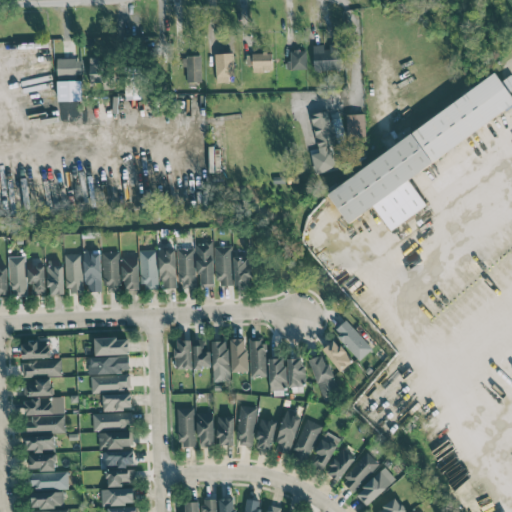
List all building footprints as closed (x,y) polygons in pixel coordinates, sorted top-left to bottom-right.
[(314,45),(313,70),(340,71),(341,44),(329,44),(329,46),(314,45)] [(286,70),(307,69),(306,50),(291,50),(291,60),(286,60),(286,70)] [(271,71),(270,52),(252,53),(252,71),(271,71)] [(216,81),(235,80),(233,53),(215,54),(216,81)] [(201,55),(186,56),(186,82),(202,82),(201,55)] [(89,82),(102,83),(102,58),(90,57),(89,82)] [(57,59),(57,75),(81,74),(80,59),(57,59)] [(326,189),(348,223),(375,206),(390,230),(427,206),(407,176),(511,107),(511,97),(498,76),(326,189)] [(81,81),(57,81),(58,101),(81,101),(81,81)] [(140,84),(126,85),(126,99),(140,99),(140,84)] [(335,170),(330,144),(345,142),(341,118),(330,120),(328,111),(311,114),(318,153),(311,155),(314,174),(335,170)] [(365,136),(364,114),(347,114),(347,136),(365,136)] [(214,284),(213,244),(195,244),(196,274),(200,274),(201,284),(214,284)] [(164,289),(176,288),(175,246),(158,247),(159,281),(163,281),(164,289)] [(233,285),(232,246),(215,246),(216,285),(233,285)] [(178,248),(179,288),(195,288),(194,248),(178,248)] [(100,250),(84,250),(85,292),(101,292),(100,250)] [(157,288),(157,250),(140,250),(141,289),(157,288)] [(105,291),(121,291),(119,252),(103,252),(105,291)] [(82,253),(65,254),(66,293),(83,293),(82,253)] [(26,295),(26,256),(9,256),(9,296),(26,295)] [(123,290),(139,289),(138,256),(122,257),(123,290)] [(234,257),(234,285),(251,285),(250,256),(234,257)] [(48,294),(64,294),(63,262),(48,262),(48,294)] [(28,266),(29,296),(45,295),(44,265),(28,266)] [(0,294),(8,294),(7,268),(0,268),(0,294)] [(334,330),(358,361),(371,350),(347,319),(334,330)] [(266,337),(249,338),(250,377),(267,377),(266,337)] [(95,355),(129,354),(128,338),(95,339),(95,355)] [(248,371),(246,338),(230,339),(231,372),(248,371)] [(322,349),(340,371),(352,362),(334,339),(322,349)] [(50,340),(21,341),(21,358),(50,357),(50,340)] [(192,368),(191,340),(175,340),(176,369),(192,368)] [(212,341),(213,373),(229,372),(228,341),(212,341)] [(211,352),(202,351),(202,346),(194,346),(193,368),(210,368),(211,352)] [(308,359),(322,399),(339,393),(329,363),(325,365),(322,355),(308,359)] [(89,357),(89,373),(129,372),(129,356),(89,357)] [(270,391),(286,390),(285,358),(269,359),(270,391)] [(288,358),(288,387),(304,386),(304,358),(288,358)] [(26,361),(26,376),(62,375),(62,360),(26,361)] [(91,375),(91,390),(130,391),(130,375),(91,375)] [(52,395),(52,380),(24,380),(24,396),(52,395)] [(103,410),(132,410),(131,393),(103,394),(103,410)] [(53,415),(54,399),(25,398),(24,414),(53,415)] [(252,446),(257,408),(241,405),(235,444),(252,446)] [(195,446),(194,407),(178,408),(179,446),(195,446)] [(274,449),(290,453),(301,415),(285,411),(274,449)] [(131,412),(93,413),(93,429),(132,428),(131,412)] [(214,445),(213,412),(197,413),(198,446),(214,445)] [(64,416),(25,417),(26,432),(65,431),(64,416)] [(217,445),(233,446),(234,417),(218,416),(217,445)] [(255,446),(270,450),(277,422),(262,418),(255,446)] [(307,461),(322,426),(307,419),(292,454),(307,461)] [(131,448),(130,431),(98,432),(99,449),(131,448)] [(340,439),(326,431),(309,461),(324,470),(340,439)] [(54,435),(25,436),(26,451),(55,450),(54,435)] [(354,455),(340,448),(327,474),(341,481),(354,455)] [(105,451),(106,466),(134,465),(133,450),(105,451)] [(379,462),(366,452),(341,483),(354,493),(379,462)] [(56,470),(56,454),(29,454),(28,470),(56,470)] [(355,495),(366,506),(396,479),(385,467),(355,495)] [(107,487),(123,486),(123,482),(135,482),(134,469),(106,470),(107,487)] [(67,472),(30,473),(30,488),(68,487),(67,472)] [(101,489),(101,505),(135,504),(134,488),(101,489)] [(63,492),(31,492),(31,508),(64,507),(63,492)] [(235,511),(236,498),(219,498),(219,511),(235,511)] [(217,511),(218,499),(201,499),(201,511),(217,511)] [(260,511),(263,502),(247,499),(244,511),(260,511)] [(404,511),(398,499),(374,511),(404,511)] [(182,502),(182,511),(199,511),(199,501),(182,502)]
